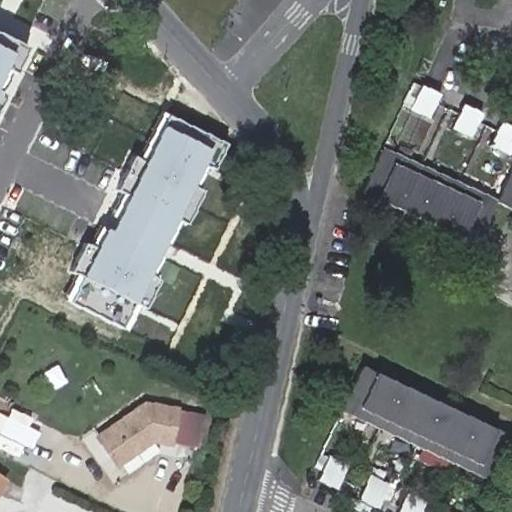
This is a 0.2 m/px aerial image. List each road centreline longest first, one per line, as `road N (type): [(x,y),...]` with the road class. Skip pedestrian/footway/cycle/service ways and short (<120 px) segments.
road 1 (residential): [(317,15),(307,58),(302,242),(285,316)]
road 2 (residential): [(243,491),(285,316)]
